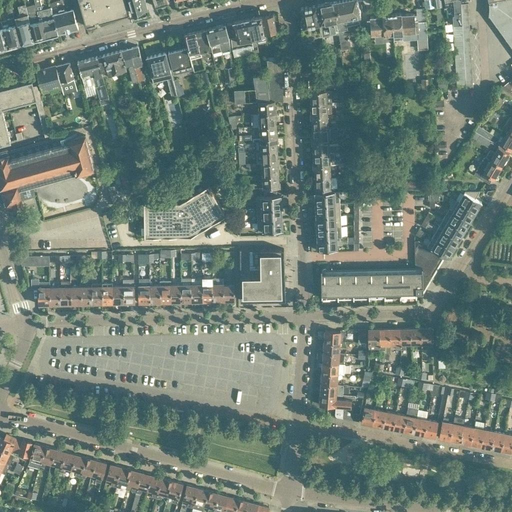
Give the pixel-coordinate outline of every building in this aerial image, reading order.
[(51,6),(51,7),(43,8),(40,0),(34,0),(36,4),(35,4),(40,23),(43,22),(47,37),(58,34),(53,14),(51,6)] [(130,14),(125,0),(78,0),(86,26),(95,23),(95,22),(98,21),(99,22),(127,15),(130,14)] [(128,0),(132,13),(134,13),(135,14),(140,13),(141,11),(142,11),(142,10),(147,8),(144,0),(128,0)] [(351,18),(346,0),(340,0),(336,1),(345,48),(350,47),(349,39),(350,39),(349,37),(348,37),(347,32),(345,32),(344,29),(347,29),(345,19),(348,18),(351,18)] [(360,16),(357,0),(346,0),(351,18),(348,18),(349,25),(360,23),(360,16)] [(425,0),(426,8),(425,8),(425,9),(434,7),(434,8),(442,7),(440,0),(425,0)] [(444,0),(445,1),(448,15),(453,15),(454,37),(463,37),(463,33),(463,28),(462,24),(462,20),(462,16),(461,12),(461,8),(461,3),(461,0),(444,0)] [(511,0),(488,0),(489,2),(489,4),(489,6),(489,7),(489,9),(489,11),(489,12),(489,14),(488,16),(489,16),(511,47),(511,0)] [(345,48),(336,1),(327,3),(333,34),(339,33),(342,49),(345,48)] [(26,6),(26,3),(18,5),(20,12),(17,13),(18,15),(15,16),(22,43),(35,40),(26,6)] [(333,34),(327,3),(317,5),(320,24),(321,24),(324,36),(333,34)] [(473,87),(468,3),(461,3),(461,8),(461,12),(462,16),(462,20),(462,24),(463,28),(463,33),(463,37),(463,41),(464,45),(464,49),(464,54),(464,58),(465,62),(465,66),(465,70),(466,75),(466,79),(466,83),(466,87),(473,87)] [(40,23),(35,4),(26,6),(35,40),(47,37),(43,22),(40,23)] [(320,24),(317,5),(299,8),(303,27),(301,28),(301,40),(302,40),(302,39),(307,38),(312,38),(312,37),(317,37),(317,36),(322,36),(324,36),(321,24),(320,24)] [(59,12),(53,14),(58,34),(78,28),(73,9),(65,11),(64,8),(59,10),(59,12)] [(427,30),(425,9),(425,8),(417,8),(417,15),(414,15),(414,13),(406,14),(401,14),(401,13),(392,13),(394,37),(394,40),(402,39),(402,33),(403,33),(403,32),(410,31),(427,30)] [(394,37),(392,13),(385,14),(385,15),(380,15),(380,16),(372,16),(365,17),(366,34),(371,34),(384,33),(384,34),(385,38),(394,37)] [(277,31),(274,15),(273,14),(261,16),(266,39),(272,38),(271,34),(273,33),(272,32),(277,31)] [(266,39),(261,16),(247,19),(254,52),(259,51),(257,45),(255,36),(257,36),(258,41),(266,39)] [(20,44),(13,17),(2,21),(9,47),(20,44)] [(254,52),(247,19),(233,22),(236,36),(229,37),(230,50),(230,51),(233,50),(235,57),(248,54),(248,53),(254,52)] [(0,48),(9,47),(2,21),(2,20),(0,20),(0,48)] [(229,37),(225,24),(216,26),(222,52),(230,50),(229,37)] [(222,52),(216,26),(207,29),(212,49),(213,51),(214,54),(222,53),(222,52)] [(212,49),(207,29),(195,31),(201,55),(202,55),(202,57),(211,55),(209,49),(212,49)] [(201,55),(195,31),(184,34),(187,47),(188,46),(191,58),(201,55)] [(421,71),(422,47),(416,47),(416,38),(408,38),(406,71),(421,71)] [(143,64),(138,46),(130,48),(138,80),(145,78),(141,65),(143,64)] [(188,46),(187,47),(168,51),(174,72),(193,67),(191,58),(188,46)] [(138,80),(130,48),(121,51),(126,68),(127,68),(129,67),(133,81),(138,80)] [(126,68),(121,51),(121,50),(103,54),(103,55),(97,56),(103,76),(127,70),(127,68),(126,68)] [(173,79),(166,52),(146,57),(153,83),(167,79),(169,85),(174,83),(173,79)] [(103,76),(97,56),(90,58),(94,74),(93,74),(96,87),(97,87),(98,93),(101,104),(110,102),(103,76)] [(281,66),(281,60),(280,56),(267,57),(267,61),(268,67),(281,66)] [(94,74),(90,58),(78,61),(84,87),(83,88),(86,97),(98,93),(97,87),(96,87),(93,74),(94,74)] [(77,90),(70,62),(56,66),(61,85),(62,85),(64,94),(77,90)] [(61,85),(56,66),(56,65),(36,70),(41,90),(42,90),(43,93),(49,92),(48,89),(61,85)] [(225,68),(227,80),(233,79),(232,67),(225,68)] [(216,69),(210,70),(214,83),(219,81),(216,69)] [(206,71),(201,72),(205,85),(209,84),(206,71)] [(255,88),(235,89),(235,102),(258,101),(270,100),(266,73),(252,74),(255,88)] [(345,86),(344,75),(340,79),(336,80),(337,87),(345,86)] [(178,78),(173,79),(174,83),(178,95),(185,93),(182,85),(180,86),(178,78)] [(322,79),(309,80),(310,88),(323,87),(322,79)] [(422,79),(423,92),(430,91),(429,79),(422,79)] [(32,80),(16,84),(0,88),(0,107),(2,107),(5,106),(21,102),(35,99),(40,97),(37,83),(33,84),(32,80)] [(511,86),(511,82),(509,81),(501,87),(500,88),(509,92),(510,92),(511,86)] [(332,90),(309,91),(309,92),(312,91),(312,95),(310,95),(310,96),(311,96),(311,103),(332,102),(332,90)] [(498,108),(503,99),(498,96),(493,105),(498,108)] [(275,108),(275,101),(270,101),(270,100),(258,101),(259,113),(273,112),(273,108),(276,108),(275,108)] [(333,114),(332,102),(311,103),(312,111),(311,111),(313,111),(313,115),(328,115),(328,114),(333,114)] [(497,108),(493,106),(490,104),(484,116),(490,120),(497,108)] [(48,105),(43,106),(44,110),(45,115),(46,118),(52,117),(48,105)] [(274,117),(273,112),(259,113),(251,114),(251,126),(259,126),(276,125),(275,117),(276,117),(276,116),(274,117)] [(232,129),(236,128),(236,115),(228,116),(229,124),(231,123),(232,129)] [(329,127),(328,115),(313,115),(314,120),(311,120),(311,121),(312,121),(312,128),(329,127)] [(511,133),(511,116),(510,115),(503,128),(511,133)] [(148,116),(140,118),(143,127),(150,126),(148,116)] [(276,132),(276,125),(259,126),(260,138),(275,137),(275,133),(277,133),(277,132),(276,132)] [(338,134),(337,126),(329,127),(312,128),(313,135),(312,135),(312,136),(314,136),(315,140),(343,139),(349,138),(349,134),(338,134)] [(478,126),(475,132),(495,143),(496,140),(501,143),(500,144),(511,151),(511,148),(511,133),(503,128),(498,137),(478,126)] [(0,144),(11,141),(8,130),(0,132),(0,144)] [(480,135),(475,132),(472,138),(477,141),(480,135)] [(86,134),(73,137),(67,139),(66,136),(61,138),(62,143),(60,144),(58,136),(8,151),(9,155),(0,157),(0,183),(1,188),(2,188),(17,183),(19,190),(34,186),(76,174),(77,176),(96,170),(86,134)] [(260,138),(253,139),(254,151),(256,151),(261,150),(277,150),(277,142),(278,142),(278,141),(275,142),(275,137),(260,138)] [(343,143),(343,139),(315,140),(315,144),(312,145),(313,145),(314,153),(330,152),(338,151),(338,143),(343,143)] [(491,159),(491,160),(502,166),(510,153),(498,147),(495,152),(490,149),(486,156),(491,159)] [(123,153),(128,171),(142,167),(137,150),(123,153)] [(261,150),(256,151),(257,163),(261,163),(276,162),(276,158),(278,158),(279,157),(278,157),(277,150),(261,150)] [(330,164),(330,152),(314,153),(314,160),(313,160),(313,161),(316,161),(316,165),(330,164)] [(185,156),(171,159),(176,172),(188,166),(185,156)] [(494,179),(502,166),(491,160),(491,159),(486,156),(476,173),(491,181),(493,178),(494,179)] [(276,166),(276,162),(261,163),(262,175),(279,174),(278,167),(279,167),(279,166),(276,166)] [(337,176),(336,164),(330,164),(316,165),(316,169),(314,169),(314,170),(315,170),(315,177),(337,176)] [(124,188),(130,186),(126,170),(119,172),(124,188)] [(279,182),(279,174),(262,175),(263,188),(280,187),(280,186),(278,187),(277,182),(280,182),(279,182)] [(337,188),(337,176),(315,177),(315,185),(314,185),(317,185),(317,189),(315,189),(315,190),(332,189),(332,188),(337,188)] [(447,179),(439,180),(439,190),(448,190),(447,179)] [(34,186),(19,190),(17,183),(2,188),(3,190),(2,190),(6,206),(14,204),(15,206),(23,204),(22,199),(37,196),(35,189),(34,186)] [(121,183),(108,187),(114,204),(127,200),(121,183)] [(224,216),(226,215),(208,185),(180,202),(144,203),(144,237),(191,236),(191,233),(197,233),(206,227),(206,226),(206,227),(204,224),(209,221),(211,224),(210,224),(211,224),(220,219),(220,218),(219,218),(218,216),(223,212),(224,215),(224,216)] [(88,198),(98,197),(97,190),(87,191),(88,198)] [(315,203),(315,204),(340,203),(339,191),(315,192),(315,198),(314,198),(314,203),(315,203)] [(463,193),(459,201),(476,211),(482,202),(479,200),(476,198),(475,198),(476,198),(479,191),(465,191),(463,193)] [(256,196),(257,208),(281,207),(281,206),(282,206),(282,201),(281,201),(281,195),(256,196)] [(471,221),(476,211),(459,201),(457,200),(456,202),(451,209),(471,221)] [(340,214),(340,203),(315,204),(315,205),(314,205),(314,210),(316,210),(316,215),(340,214)] [(281,208),(281,207),(257,208),(257,219),(282,218),(282,213),(283,213),(283,208),(281,208)] [(465,230),(471,221),(451,209),(449,208),(444,218),(465,230)] [(341,225),(340,214),(316,215),(316,221),(315,221),(315,226),(316,226),(316,227),(341,225)] [(282,223),(282,218),(257,219),(258,231),(265,231),(265,232),(270,232),(270,231),(283,230),(282,228),(284,228),(283,223),(282,223)] [(459,240),(465,230),(444,218),(438,227),(459,240)] [(342,237),(341,225),(316,227),(316,228),(315,228),(315,233),(317,233),(317,238),(337,237),(342,237)] [(454,249),(459,240),(438,227),(433,236),(454,249)] [(448,258),(454,249),(433,236),(427,246),(444,256),(448,258)] [(337,249),(337,237),(317,238),(317,243),(316,244),(316,248),(318,248),(318,250),(330,249),(330,250),(335,250),(335,249),(337,249)] [(444,256),(427,246),(427,245),(418,240),(414,240),(415,267),(418,267),(418,266),(420,266),(420,267),(422,267),(422,277),(423,277),(423,281),(424,281),(427,281),(428,281),(429,281),(429,280),(430,280),(430,279),(444,256)] [(240,249),(240,300),(263,299),(286,299),(284,269),(284,248),(240,249)] [(149,260),(149,253),(138,253),(139,263),(139,265),(146,265),(146,262),(150,262),(150,260),(149,260)] [(50,264),(50,255),(20,256),(22,265),(50,264)] [(422,277),(422,267),(420,267),(420,266),(418,266),(418,267),(415,267),(415,269),(415,270),(322,272),(322,269),(321,269),(322,296),(322,297),(331,297),(331,298),(337,298),(338,298),(338,297),(339,297),(347,297),(347,298),(354,298),(354,297),(360,297),(362,297),(362,298),(369,298),(369,296),(370,296),(376,296),(378,296),(378,297),(385,297),(385,296),(386,296),(392,296),(393,296),(393,297),(394,297),(401,297),(401,296),(409,295),(409,297),(416,296),(416,295),(417,295),(416,291),(420,291),(423,291),(422,281),(423,281),(423,277),(422,277)] [(213,276),(202,276),(202,283),(203,300),(207,300),(208,302),(211,301),(212,300),(213,300),(213,283),(213,276)] [(39,278),(31,278),(31,287),(39,287),(39,304),(41,304),(42,305),(45,305),(46,304),(50,304),(50,286),(49,281),(39,281),(39,278)] [(192,301),(192,283),(192,278),(181,279),(181,284),(182,301),(186,301),(186,302),(190,302),(191,301),(192,301)] [(134,279),(123,279),(123,285),(123,302),(125,302),(125,303),(129,303),(130,302),(134,302),(134,301),(134,284),(134,279)] [(171,284),(171,280),(160,280),(160,284),(161,301),(165,301),(166,302),(169,302),(170,301),(171,301),(171,284)] [(150,284),(150,281),(140,281),(140,284),(139,284),(139,302),(144,302),(144,303),(148,303),(149,302),(150,302),(150,284)] [(102,303),(102,282),(92,282),(92,285),(92,303),(94,303),(94,304),(98,304),(98,303),(102,303)] [(113,285),(113,282),(102,282),(102,303),(104,303),(105,304),(108,304),(109,302),(113,302),(113,285)] [(203,300),(202,283),(192,283),(192,301),(196,301),(197,302),(201,302),(202,300),(203,300)] [(224,284),(224,283),(213,283),(213,300),(218,300),(218,301),(222,301),(222,300),(224,300),(224,284)] [(161,301),(160,284),(150,284),(150,302),(154,301),(155,303),(159,302),(160,301),(161,301)] [(182,301),(181,284),(171,284),(171,301),(175,301),(176,302),(180,302),(180,301),(182,301)] [(235,300),(234,284),(224,284),(224,300),(228,300),(229,301),(233,301),(233,300),(235,300)] [(81,303),(81,285),(71,286),(71,303),(73,303),(73,305),(77,304),(78,303),(81,303)] [(92,303),(92,285),(81,285),(81,303),(83,303),(84,304),(87,304),(88,303),(92,303)] [(123,302),(123,285),(113,285),(113,302),(115,302),(115,304),(119,304),(119,302),(123,302)] [(60,304),(60,286),(50,286),(50,304),(52,304),(52,305),(56,305),(56,304),(60,304)] [(71,303),(71,286),(60,286),(60,304),(62,304),(63,305),(66,305),(67,303),(71,303)] [(390,344),(390,328),(379,329),(380,349),(385,349),(385,344),(390,344)] [(401,349),(400,328),(390,328),(390,344),(396,344),(396,349),(401,349)] [(411,343),(411,328),(400,328),(401,349),(406,349),(406,343),(411,343)] [(422,348),(421,328),(411,328),(411,343),(417,343),(417,348),(422,348)] [(432,343),(432,328),(421,328),(422,348),(427,348),(427,343),(432,343)] [(380,349),(379,329),(369,329),(369,343),(370,343),(370,349),(380,349)] [(345,332),(340,331),(325,330),(325,332),(324,333),(323,336),(324,337),(324,341),(340,342),(344,343),(345,343),(345,332)] [(343,352),(344,343),(340,342),(324,341),(324,343),(323,343),(323,347),(324,347),(323,351),(339,353),(339,352),(343,352)] [(344,363),(345,353),(345,352),(343,352),(339,352),(339,353),(323,351),(323,353),(322,354),(322,357),(323,358),(323,362),(344,363)] [(344,374),(345,364),(345,363),(344,363),(323,362),(323,364),(321,365),(321,368),(322,369),(322,372),(338,374),(338,373),(344,374)] [(406,368),(401,367),(400,374),(410,376),(411,368),(406,368)] [(382,373),(383,372),(378,372),(372,370),(372,371),(372,373),(378,374),(376,380),(381,381),(382,373)] [(338,383),(338,374),(322,372),(322,374),(321,375),(320,378),(321,379),(321,383),(338,384),(338,383)] [(341,394),(342,384),(338,383),(338,384),(321,383),(321,385),(320,385),(320,389),(321,390),(320,393),(337,394),(341,394)] [(445,386),(434,383),(432,394),(438,395),(439,392),(444,393),(445,386)] [(364,392),(366,386),(361,386),(359,391),(357,391),(357,396),(363,398),(365,392),(364,392)] [(469,398),(470,391),(460,389),(459,394),(458,396),(469,398)] [(337,398),(337,394),(320,393),(320,404),(336,405),(335,414),(335,415),(336,416),(337,416),(337,417),(359,421),(360,413),(353,413),(353,406),(351,406),(352,399),(337,398)] [(372,424),(375,408),(365,405),(362,421),(372,424)] [(417,416),(418,408),(408,406),(406,414),(403,430),(413,432),(417,416)] [(382,426),(386,410),(375,408),(372,424),(382,426)] [(393,428),(396,412),(386,410),(382,426),(393,428)] [(403,430),(406,414),(396,412),(393,428),(403,430)] [(424,434),(427,418),(417,416),(413,432),(424,434)] [(450,439),(453,421),(448,420),(449,417),(444,416),(444,419),(443,419),(439,437),(450,439)] [(460,441),(464,423),(465,418),(454,416),(453,421),(450,439),(460,441)] [(434,436),(437,420),(427,418),(424,434),(434,436)] [(470,443),(474,425),(464,423),(460,441),(470,443)] [(481,445),(484,428),(474,425),(470,443),(481,445)] [(491,447),(494,430),(484,428),(481,445),(491,447)] [(501,449),(505,432),(494,430),(491,447),(501,449)] [(511,451),(511,450),(511,433),(505,432),(501,449),(511,451)] [(28,456),(32,442),(23,439),(22,441),(7,434),(5,438),(0,436),(0,447),(10,453),(10,452),(12,449),(19,452),(19,453),(28,456)] [(30,461),(28,465),(39,468),(39,465),(45,445),(35,443),(31,458),(30,461)] [(51,463),(55,448),(45,445),(39,465),(45,467),(46,462),(51,463)] [(15,454),(10,452),(10,453),(0,447),(0,459),(10,464),(15,454)] [(60,471),(65,451),(55,448),(51,463),(57,465),(55,469),(60,471)] [(71,469),(75,454),(65,451),(60,471),(65,472),(66,467),(71,469)] [(80,476),(85,456),(75,454),(71,469),(77,470),(75,475),(80,476)] [(91,474),(95,459),(85,456),(80,476),(85,478),(87,473),(91,474)] [(6,473),(10,464),(0,459),(0,471),(2,472),(6,473)] [(107,463),(107,462),(95,459),(91,474),(97,476),(96,480),(101,482),(106,463),(107,463)] [(116,486),(121,466),(110,463),(110,464),(111,464),(107,478),(113,480),(112,485),(116,486)] [(127,484),(131,469),(121,466),(116,486),(121,487),(122,482),(127,484)] [(136,491),(141,472),(131,469),(127,484),(128,484),(127,488),(132,489),(132,490),(136,491)] [(148,489),(152,474),(141,472),(136,491),(141,493),(142,488),(148,489)] [(157,497),(162,477),(152,474),(148,489),(153,491),(152,496),(157,497)] [(168,495),(173,480),(162,477),(157,497),(167,499),(168,495)] [(183,484),(183,483),(173,480),(168,495),(174,496),(172,501),(177,502),(182,483),(183,484)] [(193,507),(198,487),(186,484),(187,485),(183,499),(189,500),(188,506),(193,507)] [(204,505),(208,490),(198,487),(193,507),(203,510),(204,505)] [(212,511),(218,492),(208,490),(204,505),(209,506),(208,511),(212,511)] [(224,510),(228,495),(218,492),(212,511),(217,511),(219,509),(224,510)] [(224,510),(224,511),(228,511),(234,511),(238,498),(228,495),(224,510)] [(245,511),(249,501),(238,498),(234,511),(245,511)] [(245,511),(256,511),(259,503),(249,501),(245,511)]
